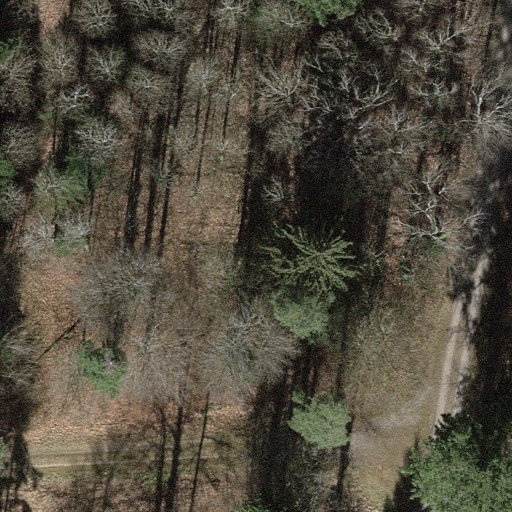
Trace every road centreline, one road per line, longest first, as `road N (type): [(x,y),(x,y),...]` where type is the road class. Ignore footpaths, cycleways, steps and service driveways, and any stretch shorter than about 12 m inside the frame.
road 1 (track): [(445,511),(500,0)]
road 2 (track): [(453,453),(269,445),(0,462)]
